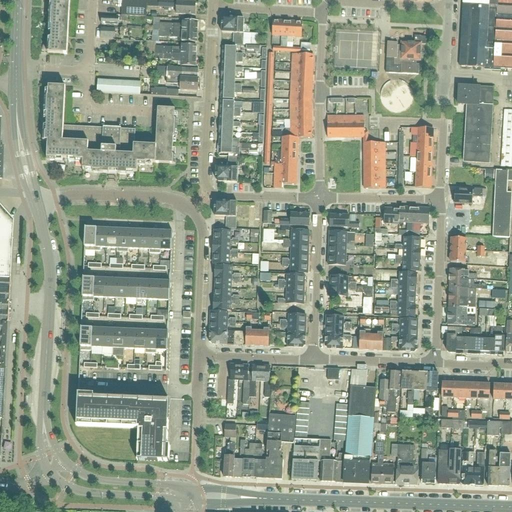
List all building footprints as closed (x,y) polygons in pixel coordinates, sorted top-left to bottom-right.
[(43,0),(53,1),(53,10),(50,10),(49,26),(52,27),(51,46),(48,45),(48,54),(68,55),(70,0),(43,0)] [(148,18),(149,1),(131,0),(123,0),(122,17),(148,18)] [(511,0),(464,0),(464,4),(460,67),(485,69),(485,70),(499,70),(499,69),(511,69),(511,0)] [(177,15),(190,16),(195,16),(196,3),(190,3),(165,2),(159,2),(159,8),(165,8),(175,9),(175,5),(178,5),(177,15)] [(120,18),(102,17),(102,25),(119,26),(120,18)] [(153,31),(198,33),(198,22),(183,22),(183,26),(175,26),(175,24),(160,24),(160,18),(154,18),(153,31)] [(244,34),(244,20),(225,19),(222,21),(222,34),(234,34),(233,46),(257,47),(258,34),(244,34)] [(288,22),(273,21),(273,36),(287,37),(288,22)] [(287,37),(302,38),(303,23),(288,22),(287,37)] [(116,29),(101,29),(101,38),(115,38),(116,29)] [(183,43),(192,43),(197,43),(198,33),(153,31),(153,42),(159,42),(159,38),(174,39),(182,40),(183,43)] [(420,61),(420,45),(426,45),(426,38),(415,37),(415,44),(402,44),(402,46),(398,46),(398,43),(388,43),(386,74),(419,76),(419,65),(417,65),(417,61),(420,61)] [(155,55),(196,57),(197,47),(182,46),(182,50),(155,48),(156,43),(146,43),(146,54),(155,55)] [(223,48),(223,58),(243,59),(243,54),(236,54),(237,48),(223,48)] [(181,66),(191,67),(196,67),(196,57),(155,55),(155,60),(161,60),(173,60),(173,63),(181,63),(181,66)] [(313,65),(314,56),(293,55),(292,64),(313,65)] [(243,59),(223,58),(223,68),(223,69),(236,69),(236,63),(243,63),(243,59)] [(313,65),(292,64),(292,73),(313,74),(313,65)] [(181,91),(192,92),(198,92),(198,91),(200,90),(200,86),(198,85),(198,79),(199,70),(193,70),(168,68),(157,68),(157,78),(168,78),(168,83),(173,84),(179,84),(179,81),(182,82),(181,91)] [(243,69),(236,69),(223,69),(223,68),(222,68),(222,79),(236,79),(236,73),(243,74),(243,69)] [(313,84),(313,74),(292,73),(291,83),(313,84)] [(222,79),(222,89),(242,90),(242,85),(235,85),(236,79),(222,79)] [(312,93),(313,84),(291,83),(291,92),(312,93)] [(66,88),(49,87),(49,97),(46,97),(45,114),(48,114),(47,133),(44,133),(43,142),(48,142),(47,161),(56,162),(56,159),(75,160),(75,163),(83,163),(83,170),(93,171),(93,174),(102,174),(102,171),(118,172),(118,175),(127,176),(128,172),(137,173),(138,166),(146,167),(146,163),(175,165),(176,156),(173,156),(174,137),(177,137),(178,120),(175,120),(175,110),(158,109),(156,147),(135,146),(136,130),(64,126),(66,88)] [(467,106),(464,156),(464,162),(489,164),(490,156),(494,89),(459,87),(458,105),(467,106)] [(151,96),(170,97),(178,98),(179,92),(167,91),(167,89),(154,88),(154,90),(152,90),(151,96)] [(265,91),(242,90),(222,89),(221,100),(235,100),(235,94),(242,94),(261,95),(261,101),(265,101),(265,91)] [(312,102),(312,93),(291,92),(290,101),(312,102)] [(290,101),(291,111),(312,111),(312,103),(312,102),(290,101)] [(221,102),(221,113),(241,114),(241,109),(234,109),(235,102),(221,102)] [(501,167),(511,167),(511,110),(504,110),(501,167)] [(312,111),(291,111),(291,120),(312,120),(312,111)] [(241,114),(221,113),(220,123),(234,123),(234,118),(241,118),(241,114)] [(337,117),(327,117),(328,138),(337,138),(337,117)] [(346,117),(337,117),(337,138),(346,138),(346,117)] [(346,138),(355,138),(355,117),(346,117),(346,138)] [(364,117),(355,117),(355,138),(364,138),(364,141),(368,141),(368,133),(364,133),(364,117)] [(291,120),(291,129),(312,129),(312,120),(291,120)] [(240,123),(234,123),(220,123),(219,134),(220,134),(220,133),(233,134),(233,128),(240,128),(240,123)] [(312,129),(291,129),(291,138),(298,138),(298,139),(311,139),(312,139),(312,137),(312,129)] [(413,144),(418,144),(432,144),(433,129),(418,129),(418,137),(413,136),(413,144)] [(233,139),(233,134),(220,133),(220,134),(219,143),(240,144),(240,140),(233,139)] [(259,135),(259,134),(253,134),(253,142),(259,142),(259,143),(263,143),(263,135),(259,135)] [(282,152),(297,152),(297,145),(298,145),(298,139),(298,138),(291,138),(283,138),(282,152)] [(368,144),(368,141),(364,141),(364,144),(364,153),(386,153),(385,144),(368,144)] [(240,144),(219,143),(219,154),(240,155),(240,151),(244,151),(244,154),(258,154),(258,156),(262,156),(263,145),(240,144)] [(432,159),(432,144),(418,144),(417,159),(432,159)] [(278,160),(278,165),(297,166),(297,156),(297,152),(282,152),(282,160),(278,160)] [(364,153),(364,162),(386,162),(386,153),(364,153)] [(218,183),(238,184),(239,157),(229,157),(228,169),(217,168),(216,180),(218,183)] [(417,159),(416,174),(431,174),(432,159),(417,159)] [(386,171),(386,162),(364,162),(364,171),(386,171)] [(297,166),(278,165),(275,165),(275,175),(296,176),(297,166)] [(386,180),(386,171),(364,171),(364,180),(386,180)] [(496,171),(495,193),(507,193),(508,181),(508,172),(496,171)] [(431,189),(431,174),(416,174),(416,189),(431,189)] [(296,176),(275,175),(275,189),(283,189),(283,185),(296,185),(296,176)] [(386,190),(386,180),(364,180),(364,190),(386,190)] [(475,192),(455,191),(455,197),(453,198),(453,202),(455,202),(454,204),(473,205),(473,198),(482,198),(483,190),(475,190),(475,192)] [(511,195),(511,193),(507,193),(495,193),(494,204),(511,205),(511,195)] [(215,205),(214,217),(226,218),(226,230),(236,230),(237,203),(218,203),(215,205)] [(494,204),(494,215),(511,216),(511,205),(494,204)] [(0,206),(0,278),(9,279),(12,223),(12,221),(0,206)] [(400,208),(400,210),(399,223),(400,223),(414,224),(415,209),(400,208)] [(400,210),(385,209),(384,224),(400,225),(400,223),(399,223),(400,210)] [(430,210),(415,209),(414,224),(429,225),(430,210)] [(263,212),(263,225),(271,225),(271,213),(263,212)] [(280,226),(310,227),(310,215),(291,214),(291,221),(274,220),(274,224),(280,225),(280,226)] [(494,215),(493,226),(510,227),(511,216),(494,215)] [(330,216),(330,228),(359,229),(360,223),(349,223),(350,216),(330,216)] [(253,230),(259,231),(260,220),(249,219),(248,230),(253,230)] [(510,239),(510,227),(493,226),(493,238),(510,239)] [(84,251),(95,252),(96,229),(86,229),(86,228),(85,228),(84,251)] [(100,248),(106,249),(107,230),(96,229),(95,252),(100,252),(100,248)] [(118,230),(107,230),(106,249),(117,249),(118,230)] [(128,253),(128,250),(129,231),(118,230),(117,249),(117,253),(128,253)] [(230,241),(231,238),(236,238),(236,234),(248,235),(248,231),(236,230),(236,232),(215,232),(214,242),(214,243),(230,243),(230,244),(238,244),(239,240),(232,240),(232,241),(230,241)] [(128,250),(139,250),(140,231),(129,231),(128,250)] [(139,250),(149,251),(150,251),(150,232),(140,231),(139,250)] [(274,231),(263,231),(263,244),(274,244),(274,231)] [(283,244),(309,245),(309,232),(292,231),(291,242),(290,242),(290,240),(283,240),(283,244)] [(161,232),(150,232),(150,251),(149,251),(149,254),(160,254),(161,251),(160,251),(161,232)] [(172,233),(161,232),(160,251),(161,251),(171,251),(171,252),(172,232),(172,233)] [(330,232),(329,246),(355,247),(355,243),(349,242),(349,244),(347,244),(347,233),(330,232)] [(356,241),(355,232),(347,232),(348,242),(356,241)] [(375,235),(367,235),(366,248),(375,248),(375,235)] [(402,246),(396,245),(396,250),(404,250),(420,250),(421,250),(421,239),(404,238),(404,247),(402,247),(402,246)] [(452,239),(451,251),(466,252),(467,240),(452,239)] [(230,252),(230,244),(230,243),(214,243),(214,242),(213,254),(214,254),(238,255),(238,251),(232,250),(232,252),(230,252)] [(309,245),(283,244),(283,249),(289,249),(289,247),(291,247),(291,254),(309,255),(309,245)] [(355,251),(355,247),(329,246),(329,256),(346,256),(347,249),(348,249),(348,251),(355,251)] [(404,250),(403,258),(402,258),(402,257),(395,256),(395,260),(420,261),(421,261),(421,250),(420,250),(404,250)] [(466,252),(451,251),(451,263),(466,264),(466,252)] [(262,253),(262,272),(270,272),(270,252),(262,253)] [(507,253),(497,253),(496,267),(506,268),(507,253)] [(214,254),(213,265),(230,265),(230,257),(231,257),(231,259),(238,259),(238,255),(214,254)] [(308,265),(309,255),(291,254),(291,262),(289,261),(289,260),(283,259),(283,264),(308,265)] [(346,263),(346,256),(329,256),(328,266),(354,267),(354,262),(348,262),(348,263),(346,263)] [(403,263),(403,272),(420,272),(420,261),(395,260),(395,265),(401,265),(401,263),(403,263)] [(308,274),(308,265),(283,264),(283,268),(289,268),(289,266),(291,266),(290,273),(308,274)] [(216,278),(240,279),(240,275),(234,274),(234,276),(232,276),(232,267),(216,267),(215,278),(216,278)] [(491,268),(480,267),(479,279),(491,279),(491,268)] [(450,270),(450,279),(468,280),(474,280),(477,280),(477,275),(468,275),(468,271),(455,270),(450,270)] [(417,286),(417,274),(400,274),(400,282),(398,282),(398,281),(391,280),(391,285),(416,286),(417,286)] [(305,286),(305,276),(287,275),(287,283),(285,283),(285,281),(279,281),(279,285),(305,286)] [(331,276),(331,286),(356,287),(357,283),(350,283),(350,284),(348,284),(349,277),(331,276)] [(9,279),(0,278),(0,300),(8,301),(9,279)] [(93,301),(93,298),(94,279),(84,279),(84,278),(83,278),(82,301),(93,301)] [(240,283),(240,279),(216,278),(215,289),(231,289),(232,281),(233,281),(233,283),(240,283)] [(359,287),(364,288),(372,288),(373,288),(374,278),(359,278),(359,287)] [(93,298),(104,299),(105,280),(94,279),(93,298)] [(474,285),(474,280),(468,280),(450,279),(449,289),(476,289),(476,290),(482,290),(482,286),(474,285)] [(105,280),(104,299),(115,299),(116,280),(105,280)] [(116,280),(115,299),(126,300),(127,281),(116,280)] [(127,281),(126,300),(136,300),(137,300),(137,281),(127,281)] [(141,300),(147,300),(148,282),(137,281),(137,300),(136,300),(136,303),(141,304),(141,300)] [(147,300),(158,301),(159,282),(148,282),(147,300)] [(159,282),(158,301),(169,301),(169,302),(170,282),(159,282)] [(287,294),(304,295),(305,286),(279,285),(279,289),(285,289),(285,287),(287,287),(287,294)] [(399,287),(399,296),(416,296),(416,286),(391,285),(391,289),(397,289),(398,287),(399,287)] [(331,286),(330,296),(348,297),(348,289),(350,289),(350,291),(356,292),(356,287),(331,286)] [(364,288),(364,298),(372,298),(372,288),(364,288)] [(231,298),(231,289),(215,289),(215,299),(215,300),(239,301),(239,296),(233,296),(233,298),(231,298)] [(476,290),(476,289),(449,289),(449,298),(476,299),(476,290)] [(278,299),(278,304),(286,304),(304,305),(304,295),(287,294),(287,301),(285,301),(285,300),(278,299)] [(391,302),(390,306),(415,307),(416,296),(399,296),(399,304),(397,304),(397,302),(391,302)] [(476,299),(449,298),(449,308),(475,309),(476,299)] [(239,305),(239,301),(215,300),(215,299),(214,299),(214,311),(231,311),(231,302),(232,303),(232,304),(239,305)] [(8,301),(0,300),(0,311),(8,312),(8,301)] [(398,309),(398,318),(415,318),(416,307),(415,307),(390,306),(390,311),(396,311),(397,309),(398,309)] [(475,314),(475,309),(449,308),(448,318),(467,318),(467,314),(475,314)] [(493,311),(493,310),(487,310),(487,318),(486,327),(490,327),(490,338),(492,339),(493,341),(486,341),(485,356),(495,356),(496,317),(494,317),(494,311),(493,311)] [(210,322),(236,323),(236,319),(230,319),(230,321),(228,320),(228,313),(211,312),(210,322)] [(246,324),(247,321),(247,314),(239,314),(239,324),(246,324)] [(306,316),(289,315),(289,323),(287,322),(287,321),(280,321),(280,325),(306,326),(306,316)] [(326,317),(326,327),(352,328),(352,324),(346,323),(346,325),(344,325),(344,317),(326,317)] [(504,356),(504,353),(504,347),(505,338),(498,338),(498,336),(500,336),(501,328),(496,327),(496,317),(495,356),(504,356)] [(448,326),(454,326),(466,327),(475,327),(475,319),(467,318),(448,318),(448,326)] [(392,330),(418,331),(418,320),(401,319),(400,328),(398,328),(399,326),(392,326),(392,330)] [(210,322),(210,331),(227,332),(228,325),(229,325),(229,327),(236,328),(236,323),(210,322)] [(250,325),(246,324),(246,346),(256,347),(257,332),(252,332),(252,327),(250,326),(250,325)] [(264,327),(259,327),(259,332),(258,332),(258,347),(269,347),(270,325),(266,325),(266,327),(264,327)] [(288,327),(288,334),(306,334),(306,326),(280,325),(280,329),(286,329),(287,327),(288,327)] [(352,328),(326,327),(326,336),(343,336),(344,330),(345,330),(345,332),(352,332),(352,328)] [(81,328),(80,351),(91,351),(91,348),(92,329),(82,329),(82,328),(81,328)] [(457,328),(454,328),(450,328),(450,335),(454,335),(454,337),(448,336),(447,352),(449,354),(456,355),(457,328)] [(461,337),(461,333),(466,333),(466,329),(461,329),(457,328),(456,355),(465,355),(466,340),(458,339),(459,337),(461,337)] [(92,329),(91,348),(102,349),(103,330),(92,329)] [(103,330),(102,349),(113,349),(114,330),(103,330)] [(114,330),(113,349),(124,350),(125,331),(114,330)] [(360,330),(360,337),(359,349),(359,351),(370,351),(371,336),(365,336),(366,330),(360,330)] [(400,332),(400,338),(417,339),(418,331),(392,330),(392,333),(398,334),(398,332),(400,332)] [(465,355),(475,355),(476,330),(471,330),(471,338),(473,338),(473,340),(466,340),(465,355)] [(475,355),(485,356),(486,341),(478,340),(478,338),(480,338),(480,330),(476,330),(475,355)] [(125,331),(124,350),(135,350),(135,331),(125,331)] [(135,331),(135,350),(145,350),(145,351),(146,332),(135,331)] [(211,345),(244,347),(244,333),(227,332),(210,331),(209,343),(211,345)] [(372,336),(372,351),(383,351),(384,331),(378,331),(378,336),(372,336)] [(157,332),(146,332),(145,351),(145,350),(145,354),(156,354),(156,351),(157,332)] [(167,332),(157,332),(156,351),(167,351),(167,352),(168,332),(167,332)] [(306,334),(288,334),(280,334),(280,338),(286,338),(286,337),(288,337),(288,348),(303,349),(306,346),(306,334)] [(351,336),(343,336),(326,336),(325,347),(327,349),(343,350),(343,339),(345,339),(345,341),(351,341),(351,336)] [(400,341),(399,352),(414,353),(417,351),(417,339),(400,338),(392,338),(392,342),(398,343),(398,341),(400,341)] [(234,382),(239,382),(240,366),(231,366),(230,381),(228,381),(228,389),(227,405),(233,405),(234,382)] [(249,366),(240,366),(239,382),(243,382),(243,390),(242,405),(248,406),(250,382),(248,382),(248,374),(249,366)] [(248,406),(249,406),(250,405),(252,405),(253,404),(254,404),(255,403),(255,391),(256,382),(261,383),(261,367),(253,366),(252,373),(252,382),(250,382),(248,406)] [(270,367),(261,367),(261,383),(265,383),(264,399),(271,399),(271,383),(270,383),(270,367)] [(339,370),(328,369),(328,380),(339,381),(339,370)] [(352,370),(352,371),(351,388),(366,389),(367,372),(352,370)] [(400,398),(401,374),(399,374),(398,372),(395,372),(394,373),(390,373),(389,382),(387,413),(389,414),(396,414),(397,400),(400,398)] [(414,402),(415,374),(412,374),(412,373),(403,372),(402,382),(402,390),(412,391),(412,392),(409,392),(408,406),(413,406),(413,402),(414,402)] [(419,375),(415,374),(414,402),(419,402),(419,393),(418,392),(418,391),(427,391),(428,373),(419,373),(419,375)] [(439,374),(438,374),(430,374),(430,375),(428,375),(428,373),(427,391),(426,409),(434,409),(435,399),(432,398),(433,391),(438,392),(439,374)] [(387,413),(389,382),(381,381),(380,392),(379,408),(384,409),(383,416),(387,416),(387,413)] [(442,384),(442,395),(442,399),(454,399),(454,384),(442,384)] [(466,400),(466,385),(454,384),(454,399),(466,400)] [(466,400),(478,400),(478,385),(466,385),(466,400)] [(478,385),(478,400),(490,401),(490,396),(490,386),(478,385)] [(494,386),(494,396),(493,401),(505,401),(506,386),(494,386)] [(375,414),(376,400),(377,390),(351,388),(350,399),(344,483),(369,485),(370,474),(375,414)] [(94,398),(94,396),(79,395),(78,395),(77,426),(139,429),(137,461),(169,463),(169,462),(170,447),(167,447),(169,401),(168,401),(94,398)] [(268,415),(265,462),(264,480),(282,481),(284,460),(281,460),(282,444),(294,445),(294,440),(296,417),(268,415)] [(441,429),(451,430),(451,421),(442,421),(441,429)] [(462,421),(451,421),(451,430),(462,430),(462,421)] [(487,431),(487,422),(475,422),(475,430),(487,431)] [(501,423),(487,422),(487,431),(486,434),(492,434),(492,429),(501,430),(501,423)] [(511,436),(511,423),(502,423),(501,436),(511,436)] [(224,478),(233,479),(234,459),(235,459),(236,425),(225,425),(224,439),(230,439),(230,444),(229,457),(225,457),(224,478)] [(387,425),(374,425),(373,435),(386,436),(387,425)] [(294,440),(294,445),(292,459),(291,482),(318,482),(319,462),(320,441),(306,440),(294,440)] [(233,479),(243,479),(244,450),(245,450),(245,441),(241,441),(240,460),(235,459),(234,459),(233,479)] [(321,482),(343,483),(345,456),(340,456),(339,460),(336,460),(337,445),(332,445),(332,442),(321,441),(319,462),(322,462),(321,482)] [(244,450),(243,479),(251,480),(251,478),(254,478),(255,445),(250,445),(249,451),(245,450),(244,450)] [(256,480),(264,480),(265,462),(259,462),(259,460),(261,460),(261,450),(261,446),(255,445),(254,478),(256,479),(256,480)] [(397,467),(397,475),(396,486),(407,486),(408,452),(409,452),(410,446),(398,446),(397,467)] [(372,465),(372,474),(371,485),(382,485),(383,466),(384,448),(377,448),(376,456),(378,456),(377,465),(372,465)] [(451,452),(450,452),(449,486),(460,486),(460,476),(461,458),(460,458),(461,449),(451,448),(451,452)] [(439,456),(438,475),(438,485),(449,486),(450,452),(439,451),(439,456)] [(414,452),(409,452),(408,452),(407,486),(418,487),(418,476),(418,468),(415,468),(416,463),(413,462),(414,452)] [(489,452),(489,477),(488,487),(499,488),(499,469),(495,469),(495,463),(497,463),(498,459),(496,458),(496,452),(491,452),(489,452)] [(436,485),(436,475),(436,466),(425,465),(425,463),(427,463),(427,454),(421,453),(421,463),(422,463),(422,474),(422,484),(436,485)] [(473,487),(474,468),(470,468),(470,455),(463,455),(462,486),(473,487)] [(473,487),(484,487),(484,477),(485,456),(478,455),(477,468),(474,468),(473,487)] [(499,469),(499,488),(509,488),(510,478),(510,455),(500,455),(499,469)] [(394,466),(383,466),(382,485),(393,486),(394,466)]
